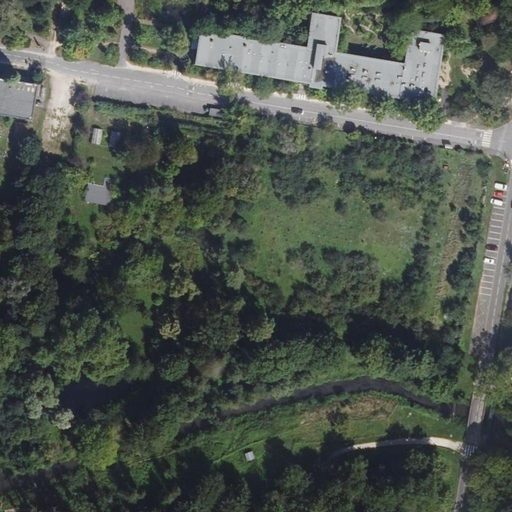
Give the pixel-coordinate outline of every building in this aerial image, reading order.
[(305,48),(209,32),(209,34),(198,32),(192,64),(307,83),(307,87),(319,89),(319,86),(431,104),(442,35),(408,29),(403,64),(333,52),(339,18),(311,13),(305,48)] [(0,80),(0,116),(25,120),(31,85),(0,80)] [(227,111),(209,108),(207,120),(225,123),(227,111)] [(99,132),(89,130),(87,143),(96,145),(99,132)] [(118,135),(109,133),(106,148),(115,150),(118,135)] [(168,143),(150,140),(145,173),(163,176),(168,143)] [(105,188),(85,185),(82,203),(116,209),(119,195),(104,193),(105,188)] [(251,450),(243,453),(246,462),(254,459),(251,450)]
